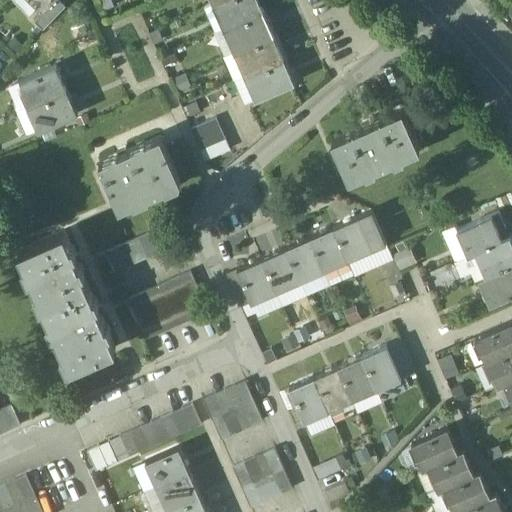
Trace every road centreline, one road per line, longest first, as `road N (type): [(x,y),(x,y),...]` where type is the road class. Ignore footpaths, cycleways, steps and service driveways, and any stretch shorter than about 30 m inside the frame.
road 1 (residential): [(247,353),(202,242),(214,200),(439,0)]
road 2 (residential): [(247,353),(0,459)]
road 3 (residential): [(323,511),(247,353)]
